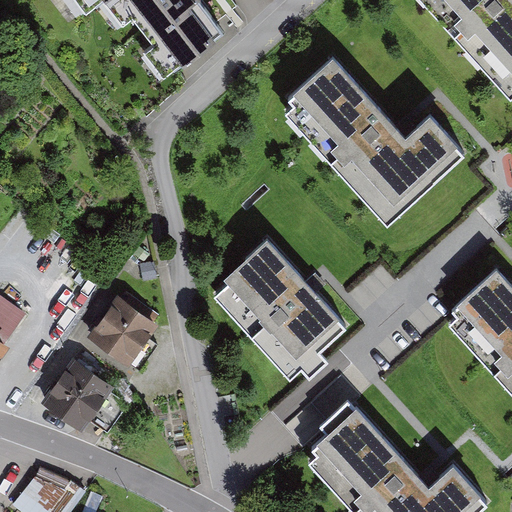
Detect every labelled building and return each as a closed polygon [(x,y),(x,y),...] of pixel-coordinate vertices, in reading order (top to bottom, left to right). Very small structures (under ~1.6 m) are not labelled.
[(87,0),(90,3),(94,0),(103,0),(121,23),(129,16),(170,70),(221,31),(197,0),(87,0)] [(511,0),(425,0),(511,95),(511,94),(511,0)] [(286,108),(388,222),(465,153),(429,113),(405,135),(333,55),(289,95),(294,101),(286,108)] [(273,240),(215,291),(291,375),(348,324),(311,282),(273,240)] [(511,278),(493,260),(443,307),(511,383),(511,278)] [(118,289),(88,332),(129,360),(159,318),(118,289)] [(77,354),(45,399),(81,424),(113,380),(77,354)] [(317,450),(308,459),(357,511),(475,511),(489,499),(454,462),(430,484),(357,404),(312,444),(317,450)] [(14,503),(24,511),(70,511),(86,494),(47,462),(14,503)]
